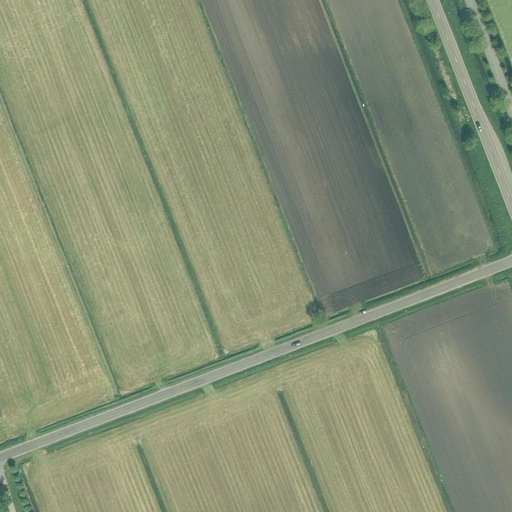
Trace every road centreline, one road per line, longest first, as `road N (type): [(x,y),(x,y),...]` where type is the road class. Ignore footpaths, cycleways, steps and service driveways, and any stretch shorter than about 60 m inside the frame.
road 1 (tertiary): [(0,456),(511,261)]
road 2 (tertiary): [(511,205),(432,0)]
